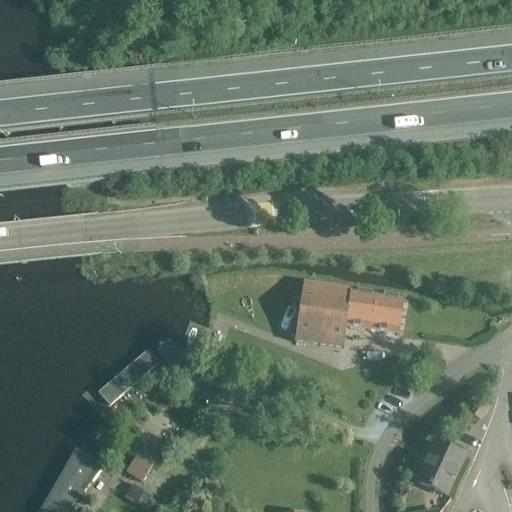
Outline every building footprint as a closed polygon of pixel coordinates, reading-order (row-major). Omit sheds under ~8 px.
[(0,85),(0,137),(5,185),(10,184),(0,85)] [(399,335),(404,301),(350,293),(303,287),(301,299),(295,343),(343,351),(346,328),(399,335)] [(90,387),(113,412),(166,366),(144,343),(90,387)] [(30,511),(75,511),(105,459),(71,441),(30,511)] [(464,458),(451,452),(434,444),(417,483),(447,497),(464,458)] [(142,448),(128,472),(144,481),(158,457),(142,448)]
